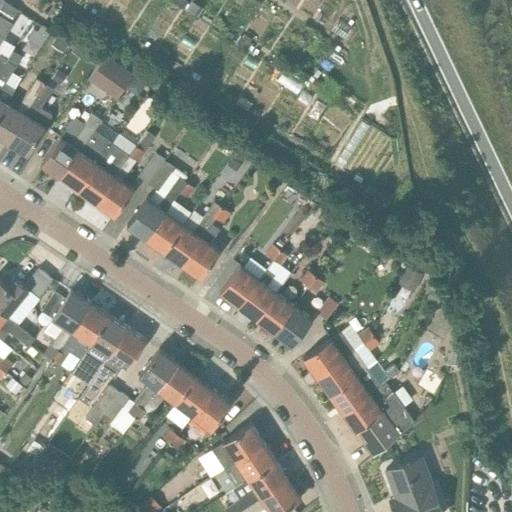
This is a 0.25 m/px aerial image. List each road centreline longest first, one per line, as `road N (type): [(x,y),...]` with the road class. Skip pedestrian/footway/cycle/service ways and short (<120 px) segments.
road 1 (residential): [(349,511),(303,420),(256,366),(3,191)]
road 2 (trunk): [(412,0),(511,207)]
